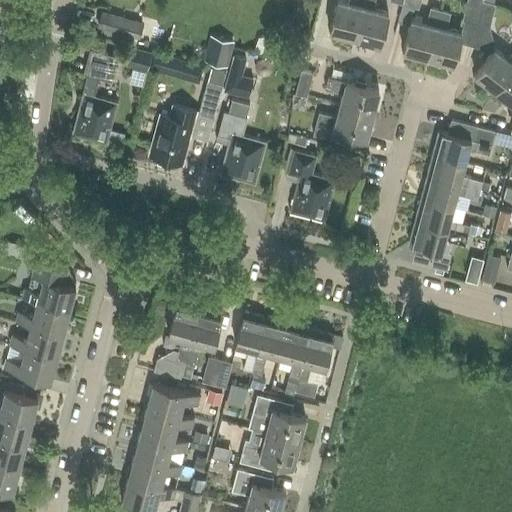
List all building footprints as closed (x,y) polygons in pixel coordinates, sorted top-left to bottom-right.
[(354,37),(364,0),(353,0),(353,2),(344,0),(337,0),(329,30),(354,37)] [(364,0),(354,37),(380,43),(388,12),(373,8),(374,0),(364,0)] [(476,23),(481,0),(466,0),(462,19),(476,23)] [(481,0),(476,23),(490,26),(495,3),(481,0)] [(428,56),(440,9),(430,7),(426,22),(411,18),(403,49),(428,56)] [(440,9),(428,56),(453,63),(461,31),(446,27),(450,12),(440,9)] [(138,37),(142,22),(103,11),(99,26),(138,37)] [(87,74),(71,133),(107,142),(118,100),(94,94),(99,77),(111,80),(118,55),(90,47),(84,73),(87,74)] [(495,90),(511,67),(511,50),(507,57),(495,48),(474,74),(495,90)] [(206,61),(158,52),(155,67),(203,76),(206,61)] [(149,82),(155,56),(139,53),(133,79),(149,82)] [(242,74),(246,57),(233,53),(224,90),(248,96),(253,77),(242,74)] [(264,58),(263,57),(261,58),(260,58),(258,59),(257,59),(256,61),(255,62),(254,63),(254,65),(254,66),(254,68),(254,69),(255,71),(256,72),(257,73),(258,74),(260,75),(261,75),(263,75),(264,75),(266,75),(267,74),(268,73),(269,72),(270,71),(271,69),(271,68),(271,66),(271,65),(271,63),(270,62),(269,61),(268,59),(267,59),(266,58),(264,58)] [(213,117),(226,71),(212,67),(198,113),(213,117)] [(511,67),(495,90),(511,103),(511,67)] [(306,96),(313,72),(302,69),(295,93),(306,96)] [(339,104),(373,113),(379,90),(328,76),(325,88),(342,93),(339,104)] [(255,182),(266,140),(243,134),(247,116),(246,116),(249,104),(227,98),(217,134),(229,137),(220,172),(255,182)] [(181,162),(195,110),(174,104),(171,116),(161,113),(150,154),(181,162)] [(366,137),(373,113),(339,104),(336,116),(319,112),(313,134),(338,141),(341,130),(366,137)] [(432,153),(465,161),(469,148),(489,154),(495,130),(451,118),(447,132),(438,130),(432,153)] [(307,138),(288,133),(286,140),(305,145),(307,138)] [(325,220),(336,178),(312,171),(316,154),(293,148),(287,172),(298,175),(289,210),(325,220)] [(462,174),(465,161),(432,153),(426,175),(480,189),(488,191),(491,182),(462,174)] [(350,169),(361,167),(359,154),(348,157),(350,169)] [(478,198),(480,189),(426,175),(420,197),(453,206),(457,193),(478,198)] [(450,219),(453,206),(420,197),(415,219),(468,233),(470,224),(450,219)] [(495,217),(498,206),(486,203),(483,213),(495,217)] [(466,243),(468,233),(415,219),(409,242),(415,244),(411,260),(447,269),(451,252),(448,251),(451,239),(466,243)] [(487,276),(499,279),(506,253),(493,250),(487,276)] [(37,300),(69,309),(75,285),(64,282),(68,267),(36,258),(31,278),(42,281),(39,291),(25,287),(22,297),(37,301),(37,300)] [(477,281),(480,269),(468,266),(465,278),(477,281)] [(162,313),(166,299),(158,297),(155,311),(162,313)] [(63,332),(69,309),(37,300),(37,301),(33,314),(19,311),(16,321),(30,324),(31,324),(63,332)] [(185,360),(199,307),(177,301),(168,334),(181,337),(178,350),(173,348),(157,356),(154,369),(181,376),(185,360)] [(199,307),(185,360),(195,363),(200,342),(214,346),(222,313),(199,307)] [(252,370),(266,317),(243,311),(235,343),(248,347),(243,367),(252,370)] [(280,355),(288,322),(266,317),(252,370),(261,372),(267,352),(280,355)] [(294,390),(311,328),(288,322),(280,355),(293,358),(284,392),(293,394),(294,390)] [(57,356),(63,332),(31,324),(30,324),(27,338),(13,334),(10,344),(24,348),(24,347),(57,356)] [(311,328),(294,390),(314,395),(317,383),(307,380),(311,363),(325,367),(333,334),(311,328)] [(50,380),(57,356),(24,347),(24,348),(21,361),(6,357),(4,367),(50,380)] [(214,384),(220,359),(209,355),(202,381),(214,384)] [(220,359),(214,384),(225,387),(232,362),(220,359)] [(179,414),(179,413),(183,400),(197,404),(200,394),(153,381),(147,405),(179,414)] [(249,401),(252,384),(236,381),(233,397),(249,401)] [(0,412),(31,421),(37,397),(5,388),(1,403),(0,402),(0,412)] [(221,392),(207,389),(204,401),(218,405),(221,392)] [(265,431),(299,440),(305,417),(280,410),(282,400),(257,394),(251,415),(269,420),(265,431)] [(194,417),(179,413),(179,414),(147,405),(141,429),(173,437),(177,423),(191,427),(194,417)] [(0,437),(25,444),(31,421),(0,412),(0,437)] [(188,440),(173,437),(141,429),(135,452),(167,461),(167,460),(171,447),(185,450),(188,440)] [(293,464),(299,440),(265,431),(262,443),(245,439),(240,460),(264,467),(267,457),(293,464)] [(0,462),(19,468),(25,444),(0,437),(0,462)] [(217,454),(233,458),(236,448),(221,443),(217,454)] [(181,464),(167,460),(167,461),(135,452),(128,476),(161,484),(164,470),(179,474),(181,464)] [(206,459),(196,456),(193,467),(203,470),(206,459)] [(0,488),(12,492),(19,468),(0,462),(0,488)] [(246,506),(270,511),(280,511),(286,491),(260,484),(263,474),(238,468),(232,489),(249,494),(246,506)] [(195,511),(200,494),(161,484),(128,476),(122,500),(154,508),(158,494),(182,500),(179,511),(195,511)] [(202,492),(205,480),(193,477),(190,489),(202,492)]
